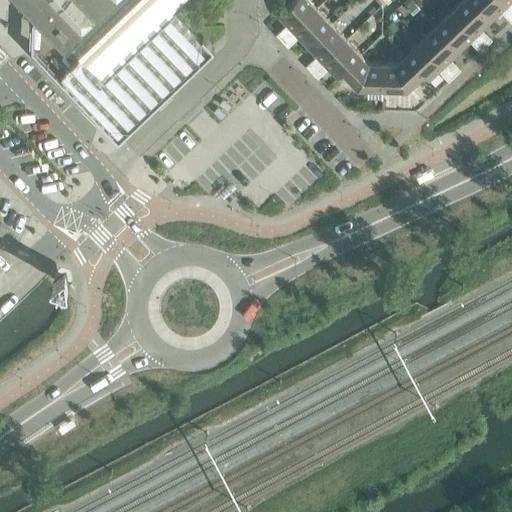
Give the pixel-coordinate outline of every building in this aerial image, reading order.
[(119,135),(211,48),(176,11),(186,0),(21,0),(66,47),(71,42),(82,54),(61,74),(119,135)] [(276,34),(282,40),(317,6),(310,0),(291,0),(277,14),(286,24),(276,34)] [(492,20),(472,0),(462,0),(452,10),(486,45),(492,39),(482,29),(492,20)] [(511,9),(502,0),(472,0),(492,20),(501,11),(511,21),(511,19),(511,9)] [(511,0),(502,0),(511,9),(511,0)] [(408,9),(413,14),(420,8),(415,2),(408,9)] [(288,46),(298,36),(307,46),(332,22),(317,6),(282,40),(288,46)] [(452,10),(437,25),(460,50),(470,41),(479,51),(486,45),(452,10)] [(391,21),(385,26),(391,33),(397,28),(391,21)] [(347,38),(332,22),(307,46),(316,55),(306,65),(312,71),(347,38)] [(460,50),(437,25),(421,39),(454,75),(461,69),(451,59),(460,50)] [(312,71),(318,77),(328,68),(337,77),(344,71),(344,70),(362,53),(347,38),(312,71)] [(421,39),(405,54),(422,72),(422,73),(428,80),(438,70),(448,80),(454,75),(421,39)] [(369,61),(362,53),(344,70),(344,71),(347,73),(346,74),(358,87),(368,87),(367,97),(382,97),(383,87),(383,62),(369,61)] [(383,87),(407,88),(420,76),(419,75),(422,73),(422,72),(405,54),(397,62),(383,62),(383,87)] [(167,168),(182,161),(174,144),(158,151),(167,168)]
